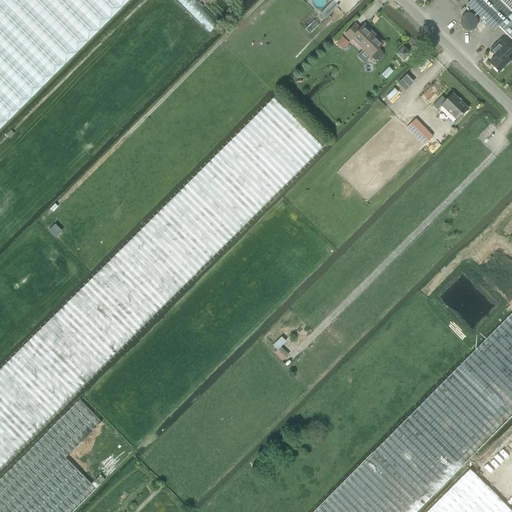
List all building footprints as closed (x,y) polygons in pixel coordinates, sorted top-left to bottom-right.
[(0,0),(12,12),(65,65),(129,0),(0,0)] [(0,0),(0,129),(64,65),(65,65),(12,12),(0,0)] [(511,13),(498,0),(451,0),(456,5),(461,0),(465,5),(467,4),(494,31),(498,26),(511,40),(511,13)] [(511,0),(498,0),(511,13),(511,0)] [(352,39),(370,57),(372,55),(373,56),(374,56),(375,56),(376,56),(377,56),(378,56),(379,56),(380,55),(381,54),(382,53),(382,52),(382,51),(382,50),(382,49),(382,48),(382,47),(381,46),(382,44),(374,36),(374,37),(363,27),(360,30),(355,25),(345,35),(351,40),(352,39)] [(336,43),(343,50),(349,43),(342,36),(336,43)] [(506,56),(511,51),(501,40),(490,51),(496,57),(489,63),(499,72),(510,61),(506,56)] [(397,53),(403,60),(410,54),(403,47),(397,53)] [(441,106),(456,121),(468,109),(452,93),(446,100),(441,96),(432,106),(437,110),(441,106)] [(0,467),(88,379),(313,156),(324,145),(275,96),(138,232),(22,347),(0,369),(0,467)] [(424,146),(431,139),(433,137),(416,119),(407,128),(424,146)] [(416,511),(454,474),(507,421),(511,416),(511,312),(460,365),(372,454),(373,455),(315,511),(416,511)] [(0,511),(72,511),(131,453),(80,400),(0,480),(0,511)] [(511,511),(470,470),(427,511),(511,511)]
